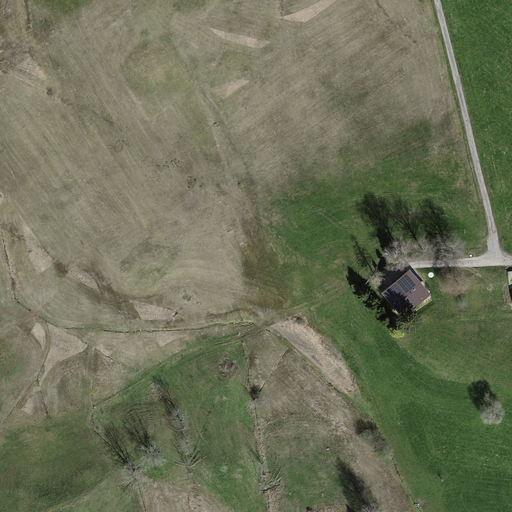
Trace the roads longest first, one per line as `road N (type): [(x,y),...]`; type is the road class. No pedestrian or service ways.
road 1 (track): [(496,261),(438,0)]
road 2 (track): [(511,260),(413,269),(382,281)]
